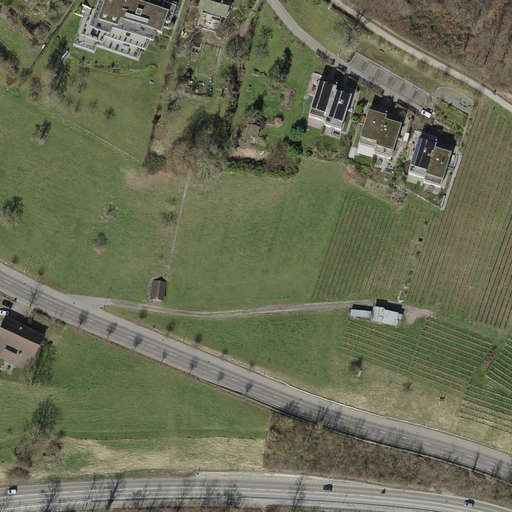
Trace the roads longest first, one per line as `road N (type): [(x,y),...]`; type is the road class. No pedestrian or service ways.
road 1 (tertiary): [(0,278),(277,397),(511,471)]
road 2 (primary): [(0,497),(212,487),(483,511)]
road 3 (track): [(73,313),(108,301),(192,313),(373,303),(429,314)]
road 4 (track): [(511,111),(334,0)]
